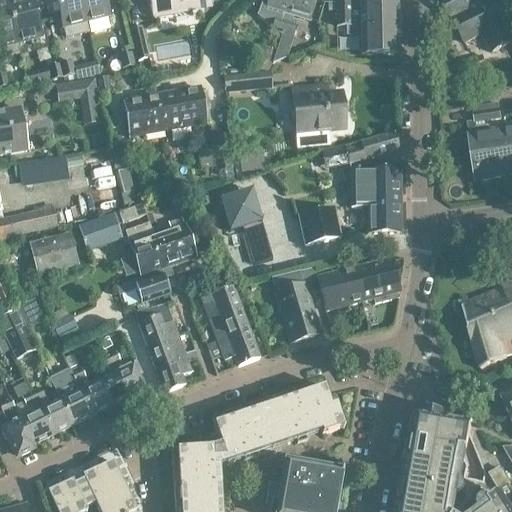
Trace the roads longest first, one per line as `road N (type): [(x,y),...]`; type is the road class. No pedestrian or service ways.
road 1 (residential): [(131,424),(259,372),(406,343)]
road 2 (residential): [(419,226),(416,0)]
road 3 (residential): [(371,511),(406,343)]
road 4 (residential): [(0,491),(131,424)]
